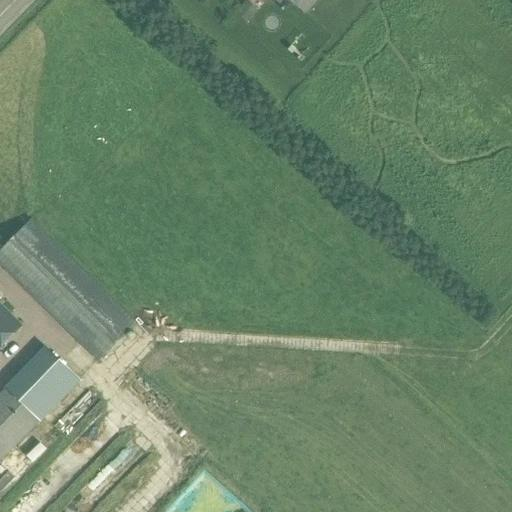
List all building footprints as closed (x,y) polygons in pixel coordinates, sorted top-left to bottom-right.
[(231,0),(229,1),(236,19),(255,12),(250,0),(231,0)] [(289,0),(305,14),(317,0),(289,0)] [(0,264),(99,362),(138,323),(32,219),(0,251),(0,264)] [(0,303),(0,349),(23,326),(0,303)] [(0,394),(0,464),(81,381),(46,347),(0,394)] [(74,412),(91,396),(85,389),(68,405),(74,412)] [(35,504),(115,424),(101,410),(21,490),(35,504)] [(129,436),(51,510),(53,511),(76,511),(142,450),(129,436)]
